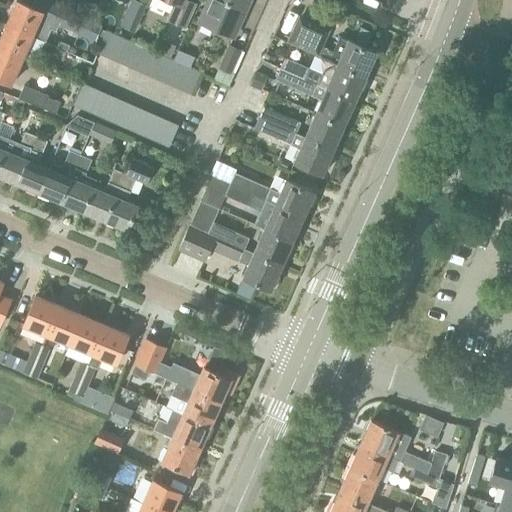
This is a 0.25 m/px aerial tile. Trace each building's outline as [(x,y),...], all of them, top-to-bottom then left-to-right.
[(17,0),(16,0),(6,23),(32,35),(45,40),(50,28),(56,30),(59,22),(79,30),(84,17),(43,0),(37,0),(35,8),(17,0)] [(170,0),(174,2),(167,20),(186,28),(197,3),(190,0),(170,0)] [(208,0),(199,21),(233,36),(249,0),(208,0)] [(145,6),(132,1),(121,26),(133,32),(145,6)] [(297,15),(286,41),(328,61),(333,50),(319,43),(326,27),(297,15)] [(0,50),(21,60),(32,35),(6,23),(0,37),(0,50)] [(97,53),(107,57),(118,35),(106,29),(96,52),(97,53)] [(118,35),(107,57),(117,62),(128,39),(127,39),(118,35)] [(328,61),(334,63),(337,64),(338,63),(366,76),(376,52),(340,36),(333,50),(328,61)] [(128,39),(117,62),(128,66),(138,44),(135,42),(128,39)] [(45,41),(41,49),(57,57),(61,48),(45,41)] [(138,44),(128,66),(139,71),(149,48),(138,44)] [(241,49),(229,45),(215,75),(227,80),(231,72),(241,49)] [(139,71),(149,75),(159,53),(149,48),(139,71)] [(0,79),(11,84),(21,60),(0,50),(0,79)] [(190,66),(194,56),(179,50),(175,59),(181,62),(190,66)] [(149,75),(160,80),(171,58),(159,53),(149,75)] [(171,85),(181,62),(175,59),(171,58),(160,80),(171,85)] [(181,62),(171,85),(181,89),(192,67),(190,66),(181,62)] [(327,88),(355,101),(366,76),(338,63),(337,64),(334,63),(333,66),(324,68),(322,73),(317,84),(327,88)] [(304,78),(309,67),(301,64),(295,66),(292,73),(304,78)] [(192,94),(202,72),(192,67),(181,89),(192,94)] [(304,78),(317,84),(322,73),(309,67),(304,78)] [(278,80),(312,95),(317,84),(304,78),(283,69),(278,80)] [(84,110),(94,87),(83,82),(73,105),(84,110)] [(322,99),(315,114),(343,127),(355,101),(327,88),(317,84),(312,95),(322,99)] [(49,96),(25,85),(20,97),(44,107),(49,96)] [(94,114),(104,92),(94,87),(84,110),(94,114)] [(105,119),(115,96),(104,92),(94,114),(105,119)] [(116,124),(126,101),(115,96),(105,119),(116,124)] [(126,128),(136,106),(126,101),(116,124),(126,128)] [(137,133),(147,110),(136,106),(126,128),(137,133)] [(263,106),(259,116),(296,132),(301,122),(263,106)] [(148,138),(158,115),(147,110),(137,133),(148,138)] [(305,138),(333,150),(343,127),(315,114),(305,136),(305,138)] [(158,142),(168,120),(158,115),(148,138),(158,142)] [(296,132),(259,116),(254,128),(272,136),(291,144),(296,132)] [(0,159),(9,138),(0,134),(0,129),(3,122),(0,120),(0,159)] [(168,120),(158,142),(169,147),(179,124),(168,120)] [(0,176),(16,184),(37,136),(25,131),(20,143),(9,138),(0,159),(0,176)] [(322,174),(333,150),(305,138),(305,136),(296,132),(291,144),(300,148),(294,161),(322,174)] [(37,136),(16,184),(38,193),(49,168),(38,163),(42,154),(42,153),(47,141),(37,136)] [(49,168),(38,193),(61,202),(71,177),(81,154),(69,150),(62,166),(51,162),(49,168)] [(511,152),(496,188),(500,190),(511,195),(511,152)] [(71,177),(61,202),(84,212),(95,187),(82,182),(92,159),(81,154),(71,177)] [(125,173),(105,221),(127,230),(132,218),(139,221),(144,208),(138,205),(126,200),(130,191),(137,194),(142,181),(146,182),(152,167),(131,159),(125,173)] [(223,184),(227,168),(207,162),(203,178),(223,184)] [(105,221),(125,173),(114,168),(108,181),(104,191),(95,187),(84,212),(105,221)] [(230,183),(230,184),(266,200),(271,189),(234,173),(230,183)] [(271,189),(266,200),(304,216),(314,192),(286,180),(280,193),(271,189)] [(225,195),(261,211),(266,200),(230,184),(225,195)] [(255,225),(264,229),(292,242),(304,216),(266,200),(261,211),(255,225)] [(249,237),(213,221),(208,233),(244,249),(249,237)] [(202,230),(189,224),(178,249),(207,261),(218,237),(202,230)] [(253,253),(282,265),(292,242),(264,229),(253,253)] [(271,290),(282,265),(253,253),(244,249),(239,261),(248,265),(242,277),(271,290)] [(0,280),(0,324),(3,318),(10,298),(0,293),(0,288),(3,282),(0,280)] [(35,295),(23,324),(47,334),(59,305),(35,295)] [(70,343),(82,315),(59,305),(42,345),(52,349),(53,350),(57,338),(70,343)] [(93,353),(105,324),(82,315),(70,343),(93,353)] [(93,353),(88,364),(96,367),(98,368),(103,357),(116,363),(128,334),(105,324),(93,353)] [(135,363),(150,370),(160,345),(146,339),(135,363)] [(34,341),(28,355),(47,363),(52,349),(42,345),(34,341)] [(0,355),(0,367),(14,372),(17,360),(0,355)] [(29,374),(38,378),(44,363),(46,364),(47,363),(28,355),(22,371),(29,374)] [(80,361),(74,375),(90,382),(96,367),(80,361)] [(159,362),(154,373),(176,382),(220,403),(225,392),(231,394),(239,375),(219,366),(216,372),(204,366),(200,375),(183,367),(173,363),(171,367),(159,362)] [(146,379),(150,370),(135,363),(131,372),(146,379)] [(114,397),(88,386),(90,382),(74,375),(68,390),(75,394),(73,399),(107,413),(114,397)] [(171,394),(166,407),(173,410),(210,426),(220,403),(176,382),(171,394)] [(119,403),(115,411),(129,418),(133,410),(119,403)] [(199,450),(210,426),(173,410),(167,422),(158,418),(154,429),(164,434),(164,433),(168,435),(172,437),(199,450)] [(125,426),(129,418),(115,411),(111,420),(125,426)] [(371,419),(360,443),(388,456),(398,460),(413,467),(427,473),(439,478),(447,454),(435,450),(431,462),(405,451),(411,436),(399,431),(371,419)] [(118,454),(125,437),(101,427),(94,443),(118,454)] [(199,450),(172,437),(161,461),(189,474),(199,450)] [(350,466),(378,478),(383,467),(393,472),(393,471),(398,460),(388,456),(360,443),(350,466)] [(477,454),(473,464),(482,466),(485,456),(477,454)] [(511,461),(497,457),(489,480),(511,486),(511,461)] [(482,466),(473,464),(470,473),(479,476),(482,466)] [(340,489),(368,502),(372,492),(378,478),(350,466),(340,489)] [(91,467),(86,478),(107,487),(112,476),(91,467)] [(436,486),(439,478),(427,473),(413,467),(409,475),(436,486)] [(476,486),(479,476),(470,473),(467,483),(476,486)] [(103,498),(107,487),(86,478),(82,489),(103,498)] [(142,502),(163,511),(172,511),(181,492),(153,479),(142,502)] [(496,503),(496,504),(511,509),(511,486),(489,480),(506,485),(500,505),(496,503)] [(390,511),(368,502),(340,489),(329,511),(390,511)] [(163,511),(142,502),(138,511),(163,511)]
